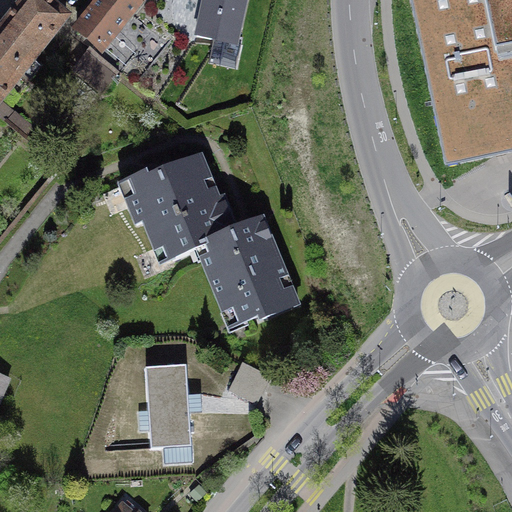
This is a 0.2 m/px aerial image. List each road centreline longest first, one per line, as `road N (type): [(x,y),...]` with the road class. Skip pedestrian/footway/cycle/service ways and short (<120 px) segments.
road 1 (residential): [(425,268),(374,144),(349,0)]
road 2 (secondary): [(409,316),(231,511)]
road 3 (secondary): [(272,511),(428,342)]
